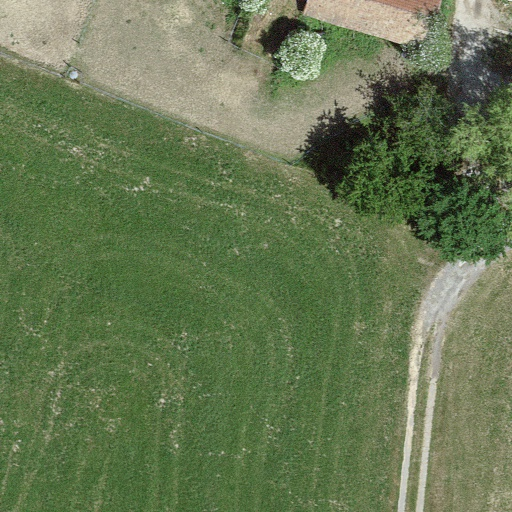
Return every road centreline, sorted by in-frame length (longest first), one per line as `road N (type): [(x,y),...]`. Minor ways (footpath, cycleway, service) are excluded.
road 1 (track): [(419,511),(443,306),(511,240)]
road 2 (track): [(511,188),(478,181),(466,116),(471,0)]
